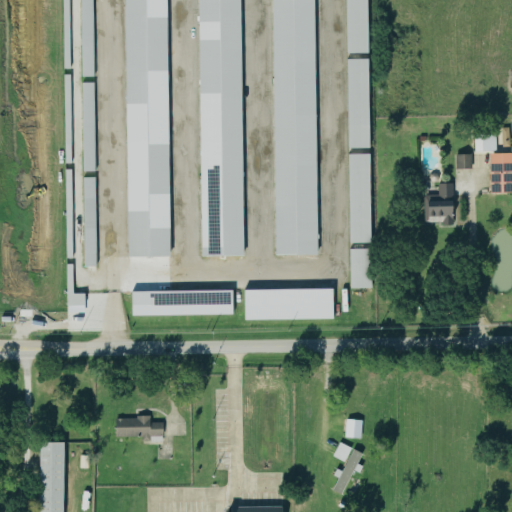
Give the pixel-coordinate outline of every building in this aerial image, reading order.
[(129,0),(133,259),(175,258),(172,0),(129,0)] [(202,0),(206,258),(249,257),(245,0),(202,0)] [(322,256),(319,0),(276,0),(280,257),(322,256)] [(373,0),(350,0),(352,55),(374,54),(373,0)] [(97,77),(97,14),(85,14),(85,77),(97,77)] [(374,60),(352,60),(353,149),(374,149),(374,60)] [(86,84),(88,161),(99,160),(97,83),(86,84)] [(479,153),(501,153),(501,136),(479,135),(479,153)] [(511,154),(494,155),(494,194),(511,194),(511,154)] [(376,244),(375,155),(353,155),(354,244),(376,244)] [(474,156),(459,156),(459,170),(475,170),(474,156)] [(99,178),(87,178),(88,267),(100,267),(99,178)] [(459,224),(459,203),(456,203),(456,184),(441,185),(442,196),(427,196),(428,225),(459,224)] [(376,250),(355,251),(355,290),(376,289),(376,250)] [(249,291),(249,321),(339,320),(338,290),(249,291)] [(137,293),(137,317),(238,316),(237,291),(137,293)] [(119,438),(145,437),(145,442),(154,442),(154,437),(167,437),(166,423),(153,424),(153,418),(119,419),(119,438)] [(348,439),(364,439),(365,421),(349,420),(348,439)] [(68,511),(69,443),(45,442),(43,511),(68,511)] [(336,457),(346,462),(338,478),(341,479),(336,491),(346,496),(365,454),(342,443),(336,457)]
